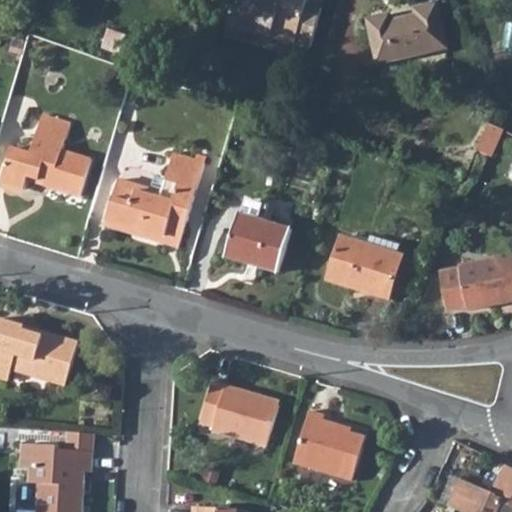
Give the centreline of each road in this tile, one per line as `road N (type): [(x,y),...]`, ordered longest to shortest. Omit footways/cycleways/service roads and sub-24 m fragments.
road 1 (residential): [(318,356),(485,422),(511,420)]
road 2 (residential): [(141,511),(154,310)]
road 3 (residential): [(511,354),(318,356)]
road 4 (residential): [(154,310),(318,356)]
road 5 (residential): [(0,259),(154,310)]
